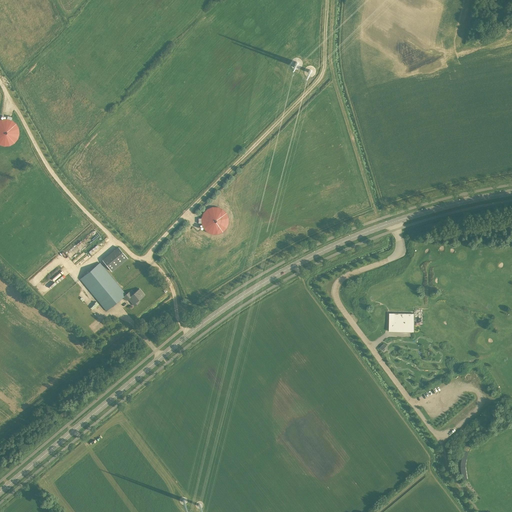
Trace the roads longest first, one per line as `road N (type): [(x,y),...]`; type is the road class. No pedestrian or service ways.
road 1 (secondary): [(385,225),(247,291),(0,492)]
road 2 (secondary): [(385,225),(511,192)]
